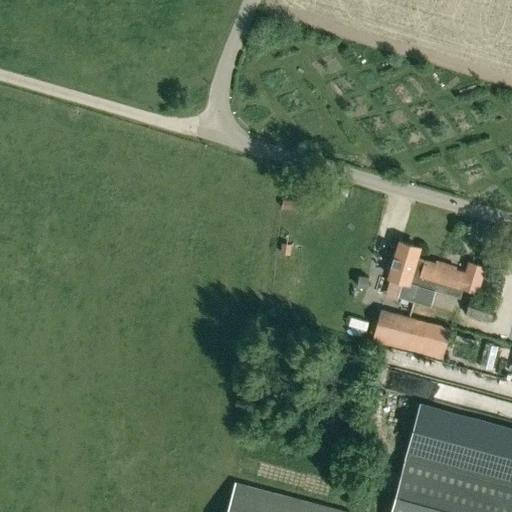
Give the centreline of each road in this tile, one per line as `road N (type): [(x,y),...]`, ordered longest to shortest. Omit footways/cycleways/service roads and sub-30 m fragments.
road 1 (unclassified): [(511,218),(211,134)]
road 2 (unclassified): [(211,134),(0,74)]
road 3 (unclassified): [(211,134),(213,103),(253,0)]
